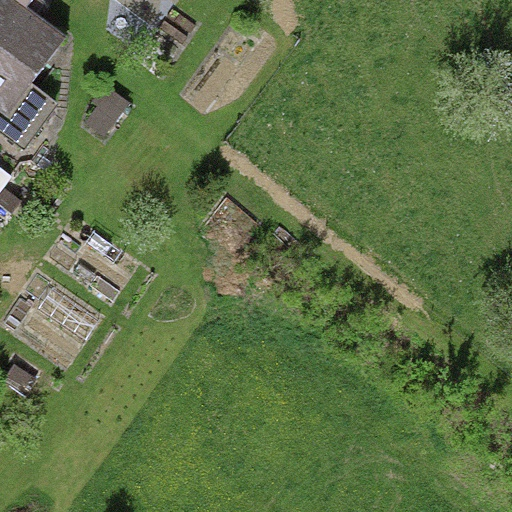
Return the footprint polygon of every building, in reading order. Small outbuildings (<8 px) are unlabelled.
[(19,0),(0,0),(0,128),(25,149),(58,104),(33,83),(66,36),(26,5),(19,0)] [(112,89),(87,122),(104,135),(130,102),(112,89)] [(12,176),(0,166),(0,192),(4,187),(12,176)] [(22,200),(4,187),(0,192),(0,202),(13,212),(22,200)] [(33,375),(16,363),(7,376),(25,388),(33,375)]
